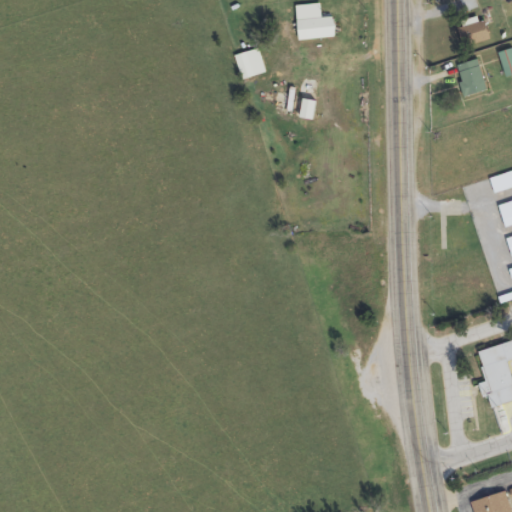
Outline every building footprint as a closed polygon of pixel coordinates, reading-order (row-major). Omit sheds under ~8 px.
[(461,0),(466,12),(478,7),(475,0),(461,0)] [(458,28),(465,49),(491,40),(484,19),(458,28)] [(511,75),(511,49),(499,53),(506,77),(511,75)] [(464,97),(487,92),(480,61),(457,65),(464,97)] [(511,185),(511,169),(489,176),(493,191),(511,185)] [(511,223),(511,199),(498,204),(504,226),(511,223)] [(511,406),(511,347),(483,347),(483,384),(481,384),(481,395),(491,395),(491,406),(511,406)] [(470,502),(473,511),(510,511),(505,492),(470,502)]
